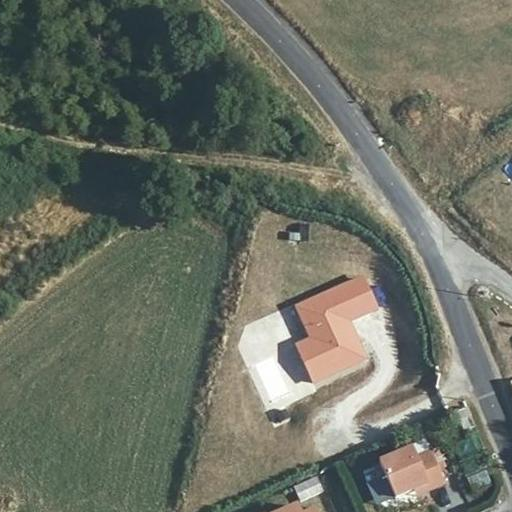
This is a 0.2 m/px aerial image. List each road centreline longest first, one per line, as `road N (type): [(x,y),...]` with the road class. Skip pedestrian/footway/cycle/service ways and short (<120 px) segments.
road 1 (tertiary): [(235,0),(299,57),(382,166),(435,256)]
road 2 (tertiary): [(435,256),(511,451)]
